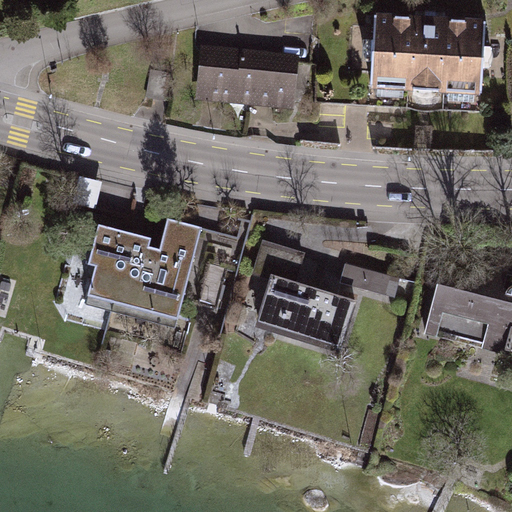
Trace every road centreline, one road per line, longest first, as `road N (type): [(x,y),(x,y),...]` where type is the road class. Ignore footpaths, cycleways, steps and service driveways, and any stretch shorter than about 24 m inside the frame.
road 1 (primary): [(511,190),(283,178),(0,112)]
road 2 (residential): [(217,0),(0,60)]
